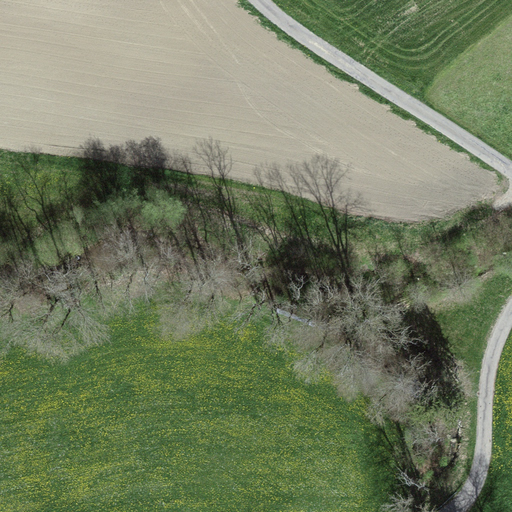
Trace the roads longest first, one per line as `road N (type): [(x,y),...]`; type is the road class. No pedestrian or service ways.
road 1 (unclassified): [(259,0),(511,170)]
road 2 (unclassified): [(511,312),(488,371),(480,465),(452,511)]
